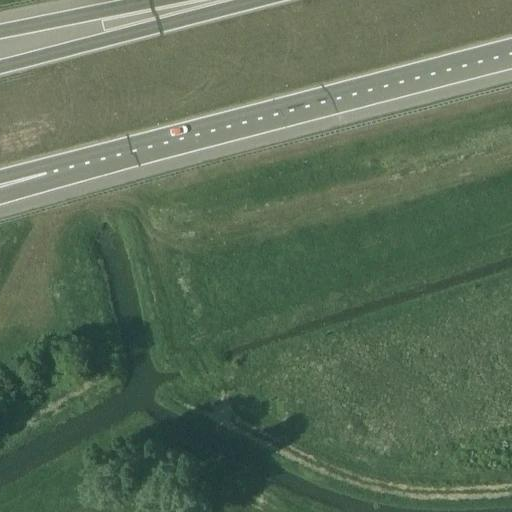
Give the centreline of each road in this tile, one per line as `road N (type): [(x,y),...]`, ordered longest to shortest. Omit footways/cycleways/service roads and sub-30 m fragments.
road 1 (motorway): [(45,169),(511,48)]
road 2 (motorway): [(260,0),(0,68)]
road 3 (motorway): [(199,0),(0,32)]
